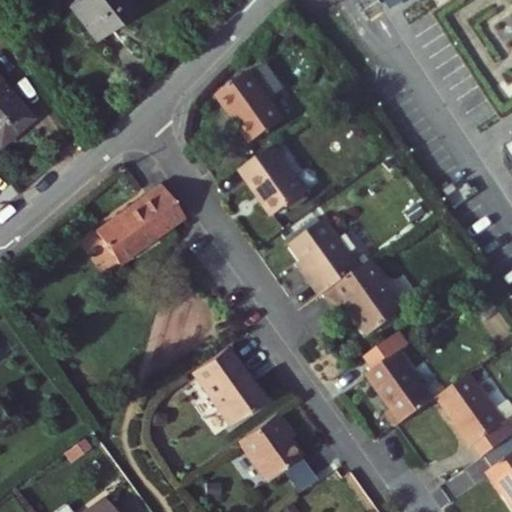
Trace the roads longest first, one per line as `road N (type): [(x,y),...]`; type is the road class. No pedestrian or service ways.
road 1 (residential): [(424,511),(144,117)]
road 2 (residential): [(144,117),(0,243)]
road 3 (residential): [(260,0),(144,117)]
